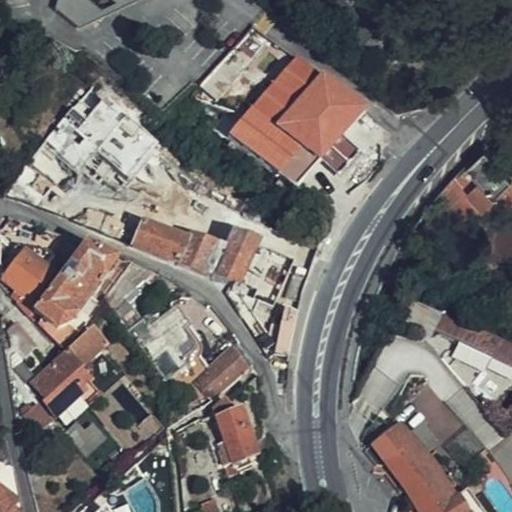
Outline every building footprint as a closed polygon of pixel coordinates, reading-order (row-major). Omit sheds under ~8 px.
[(79,24),(87,15),(68,0),(48,0),(41,7),(66,28),(74,20),(79,24)] [(78,0),(97,15),(104,7),(109,11),(118,1),(123,6),(127,0),(78,0)] [(463,15),(454,41),(472,46),(480,21),(463,15)] [(232,52),(201,86),(216,100),(247,66),(232,52)] [(319,165),(340,140),(363,112),(295,59),(229,139),(298,190),(319,165)] [(93,87),(19,173),(48,198),(122,112),(93,87)] [(363,159),(340,140),(319,165),(343,184),(363,159)] [(483,190),(458,237),(495,201),(499,205),(503,201),(511,209),(511,207),(511,173),(489,149),(471,167),(467,163),(462,169),(483,190)] [(440,253),(458,237),(483,190),(462,169),(453,179),(456,182),(443,200),(450,208),(423,236),(440,253)] [(511,262),(511,224),(486,260),(505,272),(511,262)] [(297,274),(309,247),(265,226),(257,243),(252,253),(263,258),(297,274)] [(276,360),(277,353),(276,348),(283,305),(297,274),(263,258),(255,275),(244,270),(252,253),(257,243),(236,234),(229,248),(219,244),(217,247),(191,236),(189,240),(183,238),(181,242),(141,227),(132,249),(159,260),(227,286),(224,298),(254,333),(269,361),(276,360)] [(63,354),(99,309),(88,300),(110,272),(120,262),(86,247),(82,252),(64,275),(35,312),(41,319),(36,325),(63,354)] [(64,275),(82,252),(75,248),(62,265),(64,267),(60,272),(64,275)] [(56,277),(23,250),(2,275),(34,302),(56,277)] [(255,275),(263,258),(252,253),(244,270),(255,275)] [(189,326),(176,308),(148,329),(142,321),(130,330),(165,380),(187,365),(182,358),(196,349),(183,330),(189,326)] [(511,345),(440,308),(432,323),(511,366),(511,345)] [(83,388),(90,382),(85,376),(89,372),(84,367),(108,350),(93,333),(33,382),(46,399),(43,401),(56,416),(86,392),(83,388)] [(219,393),(254,367),(246,357),(235,345),(193,376),(209,400),(219,393)] [(34,373),(23,360),(16,366),(27,379),(34,373)] [(148,432),(158,422),(121,381),(111,391),(148,432)] [(98,393),(90,382),(83,388),(86,392),(92,398),(98,393)] [(238,413),(224,400),(213,409),(225,440),(217,443),(226,467),(234,464),(234,466),(253,459),(238,413)] [(395,421),(389,425),(399,438),(406,447),(416,459),(423,469),(427,474),(432,483),(437,492),(445,507),(448,511),(459,506),(461,511),(478,511),(461,487),(448,496),(434,470),(425,458),(395,421)] [(389,425),(368,439),(404,494),(416,511),(461,511),(459,506),(448,511),(445,507),(437,492),(432,483),(427,474),(423,469),(416,459),(406,447),(399,438),(389,425)] [(464,460),(481,486),(483,484),(482,480),(484,476),(488,474),(491,474),(494,476),(496,475),(511,497),(511,485),(485,446),(464,460)] [(237,474),(234,466),(234,464),(226,467),(230,477),(237,474)] [(20,511),(11,504),(16,499),(0,483),(0,474),(1,473),(0,472),(0,507),(5,511),(20,511)] [(202,511),(216,511),(213,498),(200,503),(202,511)]
